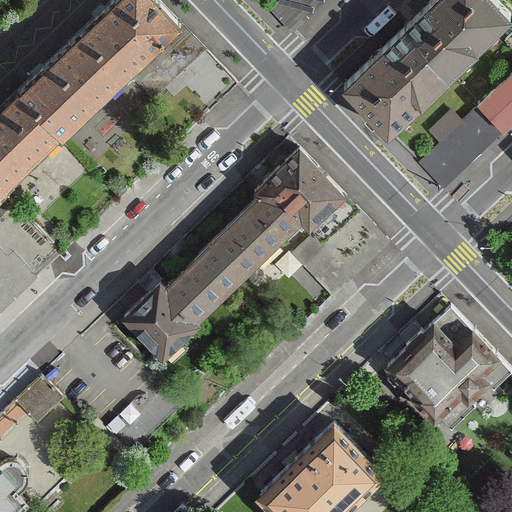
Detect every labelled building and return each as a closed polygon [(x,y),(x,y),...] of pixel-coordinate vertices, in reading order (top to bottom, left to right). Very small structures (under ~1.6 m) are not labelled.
[(110,0),(105,6),(103,5),(98,9),(94,14),(95,15),(74,35),(118,80),(136,63),(180,21),(160,0),(110,0)] [(269,0),(267,3),(292,29),(322,0),(269,0)] [(451,70),(511,12),(499,0),(430,0),(429,2),(407,24),(451,70)] [(177,74),(206,47),(184,24),(180,21),(136,63),(141,68),(133,75),(154,96),(177,74)] [(388,130),(451,70),(407,24),(381,48),(380,47),(375,53),(369,58),(369,59),(344,83),(388,130)] [(511,119),(511,31),(505,38),(511,44),(511,71),(480,102),(504,127),(509,123),(511,119)] [(118,80),(74,35),(43,65),(42,63),(37,68),(32,72),(34,74),(19,88),(63,133),(118,80)] [(206,47),(177,74),(210,108),(238,81),(206,47)] [(63,133),(19,88),(0,106),(0,186),(0,187),(58,132),(61,135),(63,133)] [(443,186),(504,127),(480,102),(461,119),(452,109),(431,129),(440,139),(418,160),(443,186)] [(349,196),(300,146),(282,163),(262,182),(255,188),(260,193),(224,227),(256,260),(266,250),(291,226),(295,222),(301,229),(308,223),(315,231),(323,239),(358,206),(349,196)] [(315,231),(294,252),(306,265),(308,263),(334,290),(389,238),(358,206),(323,239),(315,231)] [(256,260),(224,227),(166,283),(161,278),(160,279),(156,274),(151,268),(138,280),(149,291),(125,313),(162,352),(197,319),(195,317),(256,260)] [(0,309),(36,276),(14,253),(9,258),(0,248),(0,309)] [(409,343),(388,362),(393,367),(386,373),(395,383),(401,377),(415,391),(413,392),(434,414),(438,410),(452,424),(475,402),(482,409),(492,399),(502,390),(495,383),(511,366),(499,352),(482,336),(451,302),(430,322),(423,328),(415,319),(407,326),(400,333),(407,339),(406,340),(409,343)] [(42,372),(15,397),(16,398),(37,420),(64,395),(42,372)] [(382,468),(334,419),(311,442),(292,460),(260,490),(281,511),(336,511),(362,487),(366,491),(377,480),(373,476),(382,468)] [(430,437),(423,443),(438,459),(445,453),(430,437)] [(138,474),(114,449),(98,464),(112,479),(109,482),(119,493),(138,474)] [(0,511),(12,511),(26,499),(15,488),(23,481),(25,478),(25,475),(26,473),(26,469),(25,466),(23,463),(21,461),(18,459),(14,457),(11,457),(7,458),(3,460),(0,462),(0,511)]
